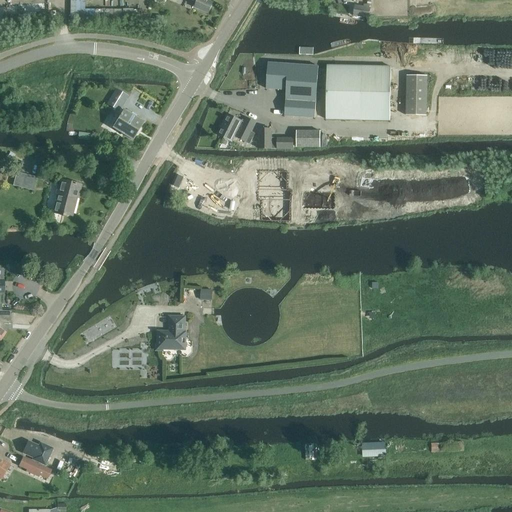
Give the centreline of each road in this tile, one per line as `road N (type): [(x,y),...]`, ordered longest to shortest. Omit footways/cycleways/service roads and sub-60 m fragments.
road 1 (unclassified): [(0,389),(94,408),(313,388),(511,354)]
road 2 (tertiary): [(0,389),(97,248),(196,81)]
road 3 (unclassified): [(0,68),(80,47),(153,59),(196,81)]
